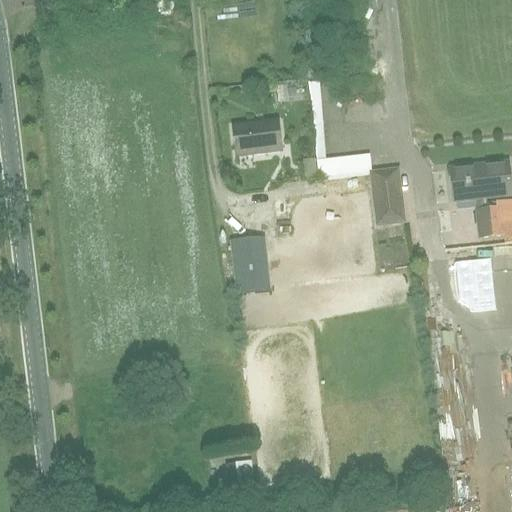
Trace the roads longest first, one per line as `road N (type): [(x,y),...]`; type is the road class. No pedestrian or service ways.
road 1 (unclassified): [(52,511),(0,66)]
road 2 (unclassified): [(400,145),(387,0)]
